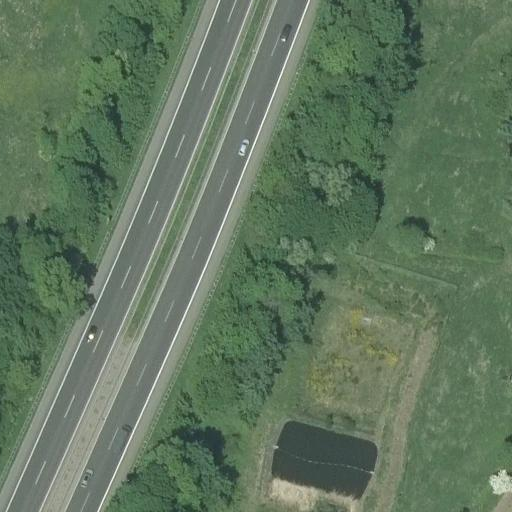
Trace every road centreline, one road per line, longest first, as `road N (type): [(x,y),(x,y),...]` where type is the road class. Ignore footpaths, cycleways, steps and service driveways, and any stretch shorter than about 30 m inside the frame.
road 1 (motorway): [(236,0),(20,511)]
road 2 (motorway): [(79,511),(291,0)]
